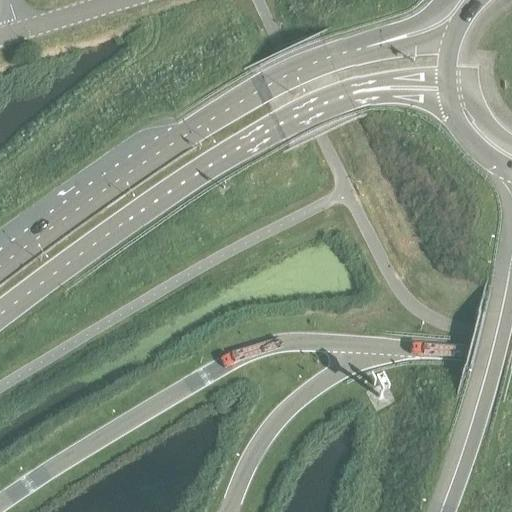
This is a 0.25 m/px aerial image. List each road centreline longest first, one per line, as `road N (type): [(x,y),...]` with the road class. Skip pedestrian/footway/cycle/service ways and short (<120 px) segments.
road 1 (secondary): [(388,40),(260,90),(0,266)]
road 2 (secondary): [(0,314),(235,149),(347,97)]
road 3 (motorway): [(511,294),(446,511)]
road 4 (motorway): [(511,357),(375,349)]
